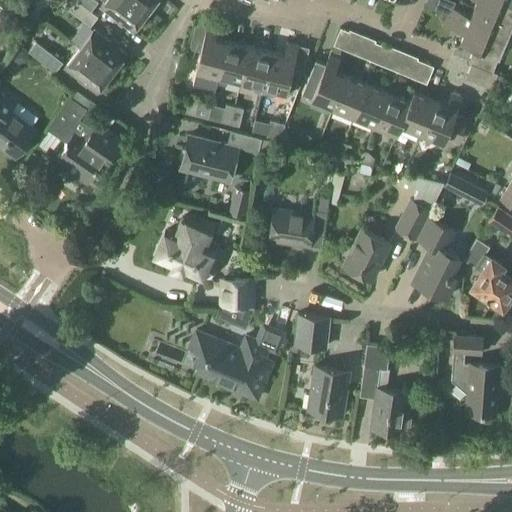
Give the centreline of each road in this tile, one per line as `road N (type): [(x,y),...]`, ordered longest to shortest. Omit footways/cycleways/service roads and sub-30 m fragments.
road 1 (tertiary): [(250,457),(194,433),(0,308)]
road 2 (tertiary): [(511,479),(369,479),(250,457)]
road 3 (residential): [(511,330),(283,297)]
